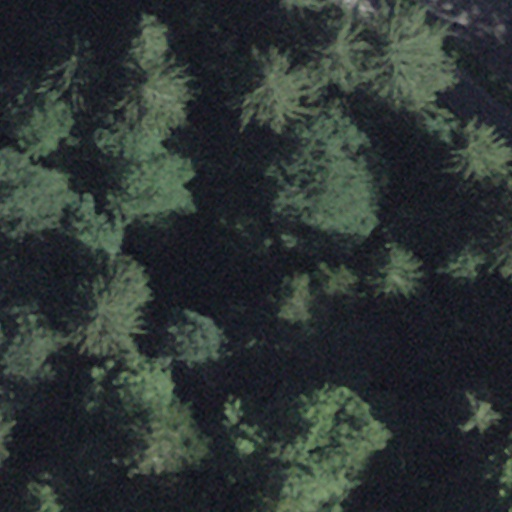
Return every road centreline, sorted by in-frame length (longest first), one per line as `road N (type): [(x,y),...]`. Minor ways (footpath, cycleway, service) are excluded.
road 1 (track): [(0,506),(192,474),(511,388)]
road 2 (unclassified): [(511,117),(374,0)]
